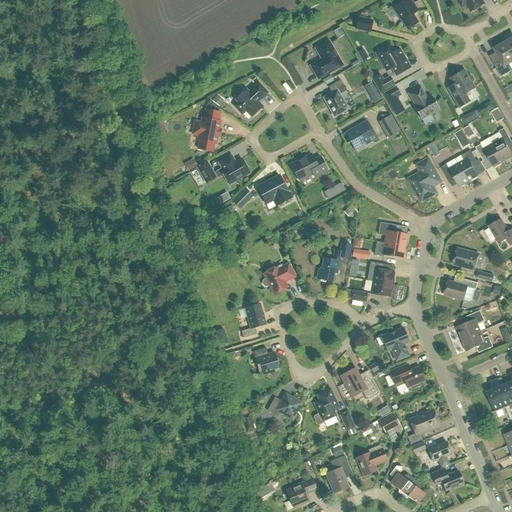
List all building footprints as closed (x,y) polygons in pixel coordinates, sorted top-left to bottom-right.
[(417,11),(409,0),(404,0),(393,9),(407,29),(417,22),(412,14),(417,11)] [(459,0),(460,0),(461,2),(463,3),(466,2),(472,12),(484,5),(481,0),(459,0)] [(373,20),(358,17),(355,29),(370,33),(373,20)] [(333,36),(335,44),(343,42),(341,34),(333,36)] [(342,65),(328,41),(316,49),(322,60),(310,66),(318,79),(342,65)] [(511,68),(509,64),(511,62),(511,55),(505,43),(503,45),(501,44),(497,46),(496,48),(494,49),(502,63),(495,67),(501,77),(511,71),(511,68)] [(399,49),(394,52),(390,45),(375,53),(380,62),(386,59),(395,76),(410,68),(399,49)] [(467,77),(463,71),(450,79),(454,85),(448,89),(459,108),(469,102),(466,97),(469,96),(470,93),(468,91),(473,88),(470,83),(472,82),(472,80),(471,76),(468,76),(467,77)] [(395,85),(389,76),(384,79),(380,73),(371,78),(380,94),(395,85)] [(344,86),(340,80),(328,87),(332,93),(323,98),(334,117),(348,109),(339,95),(345,92),(342,87),(344,86)] [(267,93),(258,83),(248,92),(246,90),(236,100),(238,102),(234,106),(242,114),(246,111),(251,117),(262,107),(257,102),(267,93)] [(427,100),(420,88),(409,94),(416,106),(413,107),(420,119),(439,109),(432,97),(427,100)] [(378,93),(371,97),(374,103),(382,99),(378,93)] [(217,94),(213,101),(216,103),(221,97),(217,94)] [(261,103),(268,115),(279,109),(272,97),(261,103)] [(486,104),(486,106),(489,112),(496,108),(492,101),(486,104)] [(220,113),(206,110),(204,119),(202,118),(201,123),(195,122),(193,134),(199,135),(198,140),(200,140),(198,149),(212,152),(214,143),(216,144),(220,122),(218,121),(220,113)] [(400,131),(390,115),(379,122),(388,138),(400,131)] [(467,115),(461,118),(465,125),(472,121),(469,116),(467,115)] [(503,125),(499,117),(492,121),(491,118),(489,119),(495,130),(503,125)] [(376,140),(366,122),(351,131),(350,130),(343,134),(347,140),(349,139),(356,151),(376,140)] [(502,139),(493,145),(503,162),(511,157),(511,155),(507,148),(511,145),(511,143),(504,129),(498,133),(502,139)] [(462,130),(455,134),(459,141),(466,137),(462,130)] [(503,162),(493,145),(483,150),(481,145),(475,149),(483,162),(488,159),(493,168),(503,162)] [(443,163),(452,157),(448,150),(439,156),(443,163)] [(458,165),(468,182),(478,177),(473,168),(478,165),(470,151),(461,157),(464,162),(458,165)] [(314,160),(311,154),(291,165),(299,181),(313,174),(314,177),(327,170),(320,157),(314,160)] [(235,163),(231,156),(219,163),(222,170),(221,171),(229,184),(249,173),(241,159),(235,163)] [(441,182),(428,160),(417,166),(421,173),(408,180),(421,203),(436,194),(433,187),(441,182)] [(184,166),(189,174),(196,169),(191,161),(184,166)] [(216,178),(207,162),(197,168),(206,183),(216,178)] [(468,182),(458,165),(449,170),(446,165),(441,168),(448,182),(454,179),(459,188),(468,182)] [(392,184),(398,181),(395,175),(389,179),(392,184)] [(291,198),(279,176),(257,188),(265,203),(273,199),(277,205),(291,198)] [(253,196),(245,189),(233,202),(240,209),(253,196)] [(511,230),(508,232),(501,220),(489,227),(499,245),(506,240),(510,246),(511,245),(511,230)] [(385,237),(384,244),(404,247),(405,242),(406,242),(407,236),(396,234),(397,226),(379,223),(377,235),(385,237)] [(351,244),(341,243),(338,257),(348,259),(351,244)] [(403,253),(404,247),(384,244),(383,250),(378,249),(377,255),(403,259),(404,253),(403,253)] [(370,253),(353,250),(352,257),(369,260),(370,253)] [(466,253),(457,250),(453,264),(462,267),(462,268),(474,271),(479,255),(466,252),(466,253)] [(339,262),(323,259),(322,268),(318,271),(316,280),(332,282),(333,274),(336,275),(339,262)] [(372,282),(392,286),(393,281),(393,280),(394,273),(381,271),(382,265),(370,263),(368,274),(373,275),(372,282)] [(295,278),(288,264),(281,267),(280,266),(277,268),(277,267),(262,274),(265,279),(264,279),(263,280),(262,281),(262,282),(262,283),(262,284),(262,285),(263,286),(264,286),(265,287),(266,287),(267,287),(267,286),(268,286),(270,290),(272,289),(275,294),(287,288),(285,283),(295,278)] [(498,277),(479,271),(477,278),(496,284),(498,277)] [(478,284),(466,281),(464,287),(448,282),(444,295),(464,301),(467,288),(476,290),(478,284)] [(392,286),(372,282),(370,295),(389,298),(391,291),(392,286)] [(367,293),(352,290),(350,300),(366,302),(367,293)] [(265,325),(259,305),(244,309),(250,329),(241,332),(243,339),(256,335),(254,328),(265,325)] [(456,328),(461,340),(480,332),(477,325),(484,322),(480,312),(464,319),(466,324),(456,328)] [(408,343),(402,328),(381,337),(387,352),(391,351),(395,362),(408,356),(404,345),(408,343)] [(483,340),(480,332),(461,340),(467,352),(476,348),(478,354),(493,348),(488,338),(483,340)] [(267,355),(266,349),(253,353),(259,372),(262,371),(263,375),(268,374),(273,377),(275,372),(279,371),(274,353),(267,355)] [(383,368),(379,361),(369,366),(373,373),(383,368)] [(406,372),(403,366),(388,372),(395,388),(405,384),(407,389),(424,381),(418,367),(406,372)] [(363,384),(355,368),(339,376),(352,398),(362,393),(366,400),(378,394),(371,380),(363,384)] [(493,382),(504,408),(511,404),(511,398),(506,385),(500,387),(497,380),(493,382)] [(494,412),(504,408),(493,382),(490,383),(493,390),(486,393),(494,412)] [(338,408),(330,390),(317,396),(319,401),(314,404),(319,414),(314,417),(313,418),(316,425),(318,426),(323,423),(322,422),(335,416),(332,410),(338,408)] [(301,404),(285,394),(280,402),(274,398),(267,411),(277,417),(280,413),(287,417),(286,418),(292,421),(296,415),(295,414),(301,404)] [(439,425),(433,411),(425,414),(424,412),(417,415),(417,417),(409,421),(415,435),(407,438),(410,445),(421,440),(418,433),(439,425)] [(357,432),(347,412),(340,415),(349,436),(357,432)] [(255,429),(249,413),(240,417),(246,432),(255,429)] [(399,425),(393,414),(379,422),(385,433),(399,425)] [(315,451),(313,442),(302,446),(305,454),(315,451)] [(451,455),(446,442),(436,446),(435,445),(427,449),(433,463),(438,461),(441,468),(449,465),(446,457),(451,455)] [(425,449),(422,443),(411,448),(414,454),(425,449)] [(386,461),(382,449),(369,455),(369,453),(356,459),(363,477),(376,471),(374,465),(378,463),(378,464),(386,461)] [(349,468),(344,456),(330,462),(334,471),(325,475),(333,494),(348,488),(341,471),(349,468)] [(509,460),(501,465),(504,470),(511,465),(509,460)] [(399,494),(402,496),(414,480),(407,474),(402,478),(398,474),(401,470),(401,467),(396,467),(389,476),(394,479),(390,484),(400,491),(399,494)] [(446,476),(444,469),(431,474),(436,486),(442,483),(446,492),(463,485),(458,471),(446,476)] [(317,490),(312,479),(298,485),(298,486),(286,491),(293,508),(308,502),(305,495),(317,490)] [(421,485),(414,480),(402,496),(405,498),(407,497),(417,504),(420,499),(425,502),(431,495),(428,489),(427,490),(424,494),(419,491),(421,485)] [(288,502),(282,505),(285,511),(289,511),(292,511),(288,502)]
